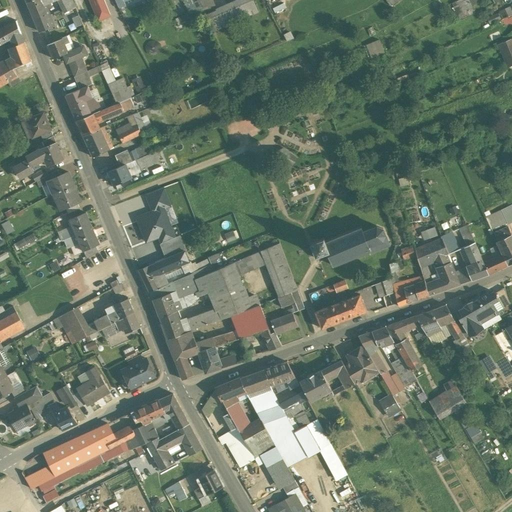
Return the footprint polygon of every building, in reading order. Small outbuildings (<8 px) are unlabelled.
[(47,0),(33,6),(31,1),(27,3),(33,17),(49,10),(47,5),(58,0),(47,0)] [(71,0),(59,0),(65,13),(76,7),(71,0)] [(103,0),(90,0),(91,0),(93,5),(99,19),(110,15),(109,13),(103,0)] [(198,0),(205,15),(217,10),(213,0),(198,0)] [(205,15),(204,16),(212,32),(258,13),(252,0),(240,0),(217,10),(205,15)] [(459,0),(457,1),(460,8),(470,4),(468,0),(459,0)] [(502,21),(511,15),(511,6),(511,7),(499,14),(502,21)] [(49,10),(33,17),(39,32),(56,26),(49,10)] [(345,18),(349,29),(358,26),(354,15),(345,18)] [(79,16),(73,17),(76,26),(82,25),(79,16)] [(0,87),(19,78),(15,68),(34,59),(15,20),(0,27),(0,45),(11,40),(13,45),(7,48),(11,56),(0,61),(0,87)] [(287,34),(280,37),(284,43),(290,40),(287,34)] [(63,39),(69,51),(73,49),(68,36),(62,38),(63,39)] [(371,58),(386,52),(380,38),(365,45),(371,58)] [(62,54),(69,51),(63,39),(47,46),(53,59),(63,55),(62,54)] [(508,70),(511,68),(511,39),(498,45),(508,70)] [(66,63),(69,62),(81,57),(88,54),(83,45),(73,49),(69,51),(62,54),(63,55),(66,63)] [(81,57),(69,62),(75,77),(87,71),(81,57)] [(108,85),(116,81),(108,63),(100,66),(108,85)] [(87,72),(89,77),(102,72),(99,66),(87,72)] [(87,72),(87,71),(74,77),(79,89),(92,84),(89,77),(87,72)] [(146,90),(140,77),(131,81),(137,94),(146,90)] [(127,88),(122,78),(116,81),(108,85),(117,104),(119,103),(126,100),(130,98),(135,96),(130,86),(127,88)] [(88,86),(66,95),(77,121),(91,115),(88,106),(84,97),(91,94),(88,86)] [(95,103),(91,94),(84,97),(88,106),(95,103)] [(196,102),(204,98),(202,95),(189,101),(193,107),(197,105),(196,102)] [(126,100),(119,103),(123,111),(134,106),(130,98),(126,100)] [(95,103),(88,106),(91,115),(93,114),(101,111),(99,108),(97,102),(95,103)] [(123,111),(119,103),(117,104),(103,110),(101,111),(93,114),(96,122),(123,111)] [(44,113),(38,115),(37,112),(28,115),(30,118),(26,120),(21,122),(28,139),(33,137),(40,134),(51,130),(44,113)] [(91,115),(77,121),(84,136),(100,129),(96,122),(93,114),(91,115)] [(147,131),(142,119),(136,122),(138,125),(142,133),(147,131)] [(113,123),(118,135),(138,125),(136,122),(136,121),(121,128),(118,121),(113,123)] [(122,143),(142,133),(138,125),(118,135),(122,143)] [(105,126),(100,128),(110,150),(114,148),(105,126)] [(100,129),(84,136),(93,157),(110,150),(100,128),(100,129)] [(51,130),(40,134),(43,141),(53,136),(51,130)] [(43,141),(42,142),(44,148),(56,143),(53,136),(43,141)] [(39,150),(38,150),(38,151),(27,157),(28,160),(15,168),(21,178),(34,171),(31,167),(44,160),(47,167),(64,160),(56,143),(44,148),(39,150)] [(127,150),(115,155),(120,167),(125,165),(132,162),(129,154),(127,150)] [(285,150),(279,162),(292,166),(296,158),(285,150)] [(135,152),(129,154),(132,162),(136,160),(138,159),(135,152)] [(138,159),(136,160),(140,169),(160,161),(156,152),(138,159)] [(120,167),(109,172),(114,185),(131,178),(125,165),(120,167)] [(45,169),(32,176),(36,182),(37,182),(48,175),(45,169)] [(48,175),(37,182),(39,188),(49,183),(48,182),(60,177),(59,176),(60,176),(58,170),(48,175)] [(60,176),(59,176),(60,177),(48,182),(49,183),(54,195),(74,186),(68,172),(60,176)] [(74,186),(54,195),(54,196),(56,195),(59,202),(57,202),(61,211),(77,204),(81,202),(74,186)] [(147,196),(153,211),(163,208),(164,209),(170,206),(164,189),(147,196)] [(77,204),(66,209),(68,214),(80,209),(77,204)] [(164,209),(163,208),(153,211),(137,218),(147,242),(159,237),(162,243),(175,238),(164,209)] [(80,209),(68,214),(70,219),(82,214),(80,209)] [(485,218),(491,230),(508,223),(502,210),(485,218)] [(70,219),(69,220),(72,226),(76,236),(92,229),(86,213),(82,214),(70,219)] [(459,229),(466,247),(475,243),(467,225),(459,229)] [(62,242),(64,241),(76,236),(72,226),(58,232),(62,242)] [(325,237),(311,242),(316,256),(327,252),(333,267),(370,252),(371,255),(391,247),(387,237),(386,237),(387,235),(384,228),(377,226),(375,227),(363,231),(362,227),(327,242),(325,237)] [(435,226),(422,231),(426,240),(439,235),(435,226)] [(511,263),(511,236),(508,227),(494,233),(498,242),(497,243),(503,255),(508,265),(511,263)] [(84,251),(96,246),(99,244),(92,229),(76,236),(64,241),(67,249),(71,247),(80,243),(83,251),(84,251)] [(442,244),(447,255),(459,250),(460,249),(453,232),(440,238),(441,238),(442,244)] [(175,238),(162,243),(168,258),(179,254),(182,263),(180,263),(181,265),(189,262),(179,236),(175,238)] [(415,248),(417,257),(420,269),(428,266),(433,264),(435,268),(450,263),(448,256),(447,255),(442,244),(441,238),(415,248)] [(74,255),(83,251),(80,243),(71,247),(74,255)] [(280,243),(261,251),(266,265),(279,298),(291,293),(298,291),(280,243)] [(464,247),(471,262),(481,258),(475,243),(466,247),(464,247)] [(96,246),(84,251),(88,259),(98,253),(96,246)] [(401,250),(403,261),(417,257),(415,248),(414,246),(401,250)] [(390,264),(392,272),(399,271),(404,270),(402,261),(403,261),(401,250),(397,252),(398,258),(392,260),(392,263),(390,264)] [(450,263),(454,272),(467,268),(466,266),(459,250),(447,255),(448,256),(450,263)] [(261,251),(233,263),(239,276),(266,265),(261,251)] [(168,258),(148,266),(139,270),(150,292),(160,287),(168,284),(163,271),(180,263),(182,263),(179,254),(168,258)] [(503,255),(484,264),(488,274),(508,265),(503,255)] [(217,258),(210,261),(211,264),(214,271),(221,268),(217,258)] [(484,264),(481,258),(471,262),(472,264),(474,270),(469,272),(472,281),(488,274),(484,264)] [(196,265),(198,270),(211,264),(210,261),(209,259),(196,265)] [(56,262),(50,265),(54,273),(61,269),(56,262)] [(195,263),(182,268),(186,276),(192,273),(198,270),(196,265),(195,263)] [(221,268),(214,271),(195,280),(199,291),(196,291),(198,296),(209,292),(212,298),(243,285),(239,276),(233,263),(221,268)] [(450,263),(435,268),(440,278),(434,280),(424,284),(427,298),(446,291),(459,285),(456,277),(454,272),(450,263)] [(198,270),(192,273),(195,280),(214,271),(211,264),(198,270)] [(467,268),(469,272),(474,270),(472,264),(466,266),(467,268)] [(428,266),(420,269),(421,273),(423,282),(424,284),(434,280),(428,266)] [(467,268),(454,272),(456,277),(469,272),(467,268)] [(390,273),(391,280),(395,295),(408,292),(406,287),(409,286),(408,284),(398,287),(397,285),(400,284),(397,276),(399,276),(398,274),(399,272),(399,271),(392,272),(390,273)] [(472,281),(469,272),(456,277),(459,285),(472,281)] [(186,276),(172,282),(175,289),(178,298),(196,291),(199,291),(195,280),(192,273),(186,276)] [(410,283),(408,284),(409,286),(413,285),(423,282),(421,273),(418,274),(419,277),(409,280),(410,283)] [(386,306),(397,302),(395,295),(391,280),(377,285),(386,306)] [(343,281),(334,285),(337,293),(346,290),(343,281)] [(168,284),(160,287),(162,294),(175,289),(172,282),(168,284)] [(423,282),(413,285),(417,301),(427,298),(424,284),(423,282)] [(120,285),(113,288),(116,294),(125,290),(122,283),(120,285)] [(229,317),(261,305),(258,296),(257,294),(249,297),(245,285),(243,285),(212,298),(216,307),(214,308),(188,318),(188,320),(191,330),(214,322),(219,321),(229,317)] [(408,292),(395,295),(397,302),(399,307),(417,301),(413,285),(409,286),(406,287),(408,292)] [(160,287),(150,292),(152,297),(162,294),(160,287)] [(504,288),(494,294),(498,299),(492,303),(497,310),(498,312),(510,305),(504,288)] [(196,291),(178,298),(182,308),(187,306),(198,296),(196,291)] [(298,291),(291,293),(295,303),(282,308),(285,315),(293,313),(305,308),(298,291)] [(269,292),(258,296),(261,305),(273,301),(269,292)] [(493,292),(488,295),(487,293),(456,311),(469,333),(470,335),(482,328),(478,321),(497,310),(492,303),(498,299),(494,294),(493,292)] [(170,293),(153,300),(159,317),(170,313),(177,311),(182,309),(182,308),(178,298),(179,301),(174,303),(170,293)] [(295,303),(291,293),(279,298),(278,298),(282,308),(295,303)] [(360,294),(334,305),(340,322),(367,312),(360,294)] [(271,321),(285,315),(282,308),(278,298),(273,301),(261,305),(266,322),(271,320),(271,321)] [(129,299),(114,305),(114,306),(117,312),(112,315),(116,321),(134,312),(129,299)] [(219,321),(214,322),(216,329),(222,327),(222,329),(235,325),(237,330),(213,337),(216,346),(230,341),(236,340),(243,338),(255,334),(261,332),(269,329),(266,322),(261,305),(229,317),(219,321)] [(334,305),(315,312),(322,329),(340,322),(334,305)] [(451,314),(446,305),(438,308),(446,323),(450,329),(457,325),(451,314)] [(106,311),(108,314),(111,313),(112,315),(117,312),(114,306),(106,311)] [(0,342),(25,328),(13,307),(4,312),(0,314),(0,342)] [(89,335),(91,334),(87,327),(78,307),(59,317),(63,324),(73,343),(85,337),(89,335)] [(438,308),(415,316),(420,326),(426,335),(440,327),(440,326),(446,323),(438,308)] [(478,321),(482,328),(501,317),(498,312),(497,310),(478,321)] [(177,311),(170,313),(174,326),(188,320),(188,318),(187,317),(181,319),(177,311)] [(469,333),(456,311),(451,314),(457,325),(463,336),(464,336),(469,333)] [(116,321),(114,322),(119,331),(122,330),(124,330),(125,334),(140,328),(134,312),(116,321)] [(108,314),(94,321),(95,323),(99,330),(102,328),(114,322),(116,321),(112,315),(111,313),(108,314)] [(170,313),(159,317),(162,327),(167,339),(191,330),(188,320),(174,326),(170,313)] [(298,327),(293,313),(285,315),(271,321),(276,332),(277,335),(298,327)] [(502,320),(506,327),(511,323),(511,317),(511,315),(502,320)] [(415,316),(405,320),(411,330),(420,326),(415,316)] [(59,317),(54,320),(57,327),(63,324),(59,317)] [(271,334),(276,332),(271,321),(271,320),(266,322),(269,329),(271,334)] [(405,320),(386,327),(394,341),(396,344),(408,338),(405,333),(411,330),(405,320)] [(114,322),(102,328),(105,335),(107,337),(119,331),(114,322)] [(93,333),(99,330),(95,323),(94,324),(87,327),(91,334),(93,333)] [(447,338),(453,334),(450,329),(446,323),(440,326),(440,327),(426,335),(433,347),(447,339),(447,338)] [(453,334),(456,340),(463,336),(457,325),(450,329),(453,334)] [(386,327),(371,332),(376,342),(378,346),(379,345),(380,347),(387,344),(394,341),(386,327)] [(271,334),(269,329),(261,332),(263,338),(265,337),(268,343),(266,344),(269,350),(270,350),(282,346),(277,335),(276,332),(271,334)] [(216,346),(213,337),(196,342),(191,330),(167,339),(175,360),(199,351),(216,346)] [(371,332),(359,336),(364,346),(366,349),(371,345),(376,342),(371,332)] [(255,334),(243,338),(247,350),(250,357),(256,355),(252,343),(255,342),(254,337),(257,336),(255,334)] [(462,356),(472,351),(464,336),(463,336),(456,340),(453,342),(462,356)] [(423,365),(408,338),(396,344),(397,347),(403,356),(412,372),(423,365)] [(236,340),(230,341),(232,349),(238,347),(236,340)] [(86,345),(89,352),(98,348),(95,341),(86,345)] [(387,344),(390,351),(397,347),(396,344),(394,341),(387,344)] [(374,351),(375,350),(379,349),(378,346),(376,342),(371,345),(374,351)] [(375,350),(374,351),(371,345),(366,349),(378,370),(379,373),(387,369),(375,350)] [(206,373),(228,366),(225,357),(221,359),(216,346),(199,351),(200,353),(206,373)] [(364,346),(346,356),(360,381),(361,380),(359,378),(366,374),(368,376),(378,370),(366,349),(364,346)] [(390,351),(396,361),(403,356),(397,347),(390,351)] [(32,359),(39,356),(35,348),(28,351),(32,359)] [(250,357),(247,350),(225,357),(228,366),(250,359),(250,357)] [(200,353),(199,351),(175,360),(183,380),(193,376),(187,358),(200,353)] [(140,355),(128,361),(131,366),(142,360),(140,355)] [(412,372),(403,356),(396,361),(391,364),(405,388),(417,381),(412,372)] [(155,376),(146,358),(131,366),(124,369),(133,387),(155,376)] [(486,358),(479,362),(485,371),(492,367),(486,358)] [(341,360),(321,371),(327,382),(338,377),(345,389),(355,384),(341,360)] [(287,362),(265,370),(265,371),(271,385),(272,388),(296,379),(287,362)] [(79,392),(86,404),(88,406),(111,392),(101,375),(96,366),(86,372),(90,380),(77,388),(79,392)] [(392,368),(388,370),(400,392),(405,390),(392,368)] [(387,369),(379,373),(393,396),(400,392),(388,370),(387,369)] [(265,371),(265,370),(240,378),(248,393),(251,399),(274,390),(272,388),(271,385),(265,371)] [(313,374),(307,377),(307,378),(300,382),(310,402),(331,391),(327,382),(321,371),(321,370),(313,374)] [(6,376),(0,379),(0,397),(12,391),(14,390),(6,376)] [(223,400),(227,408),(239,402),(240,401),(238,397),(248,393),(240,378),(217,388),(222,400),(223,400)] [(296,379),(272,388),(274,390),(278,399),(300,385),(296,379)] [(458,419),(471,412),(466,403),(453,382),(427,397),(441,421),(454,412),(458,419)] [(22,385),(14,390),(12,391),(15,397),(26,392),(22,385)] [(300,385),(278,399),(284,411),(300,404),(307,400),(300,385)] [(73,396),(67,386),(58,391),(66,404),(68,403),(72,408),(78,404),(73,396)] [(15,397),(20,408),(27,405),(36,400),(31,389),(15,397)] [(278,399),(274,390),(251,399),(258,413),(262,420),(275,445),(288,468),(308,457),(295,432),(284,411),(278,399)] [(79,392),(73,396),(78,404),(80,407),(86,404),(79,392)] [(50,393),(43,397),(49,406),(53,404),(51,402),(54,401),(50,393)] [(189,423),(173,394),(159,400),(165,413),(168,412),(170,412),(172,417),(175,423),(179,429),(189,423)] [(208,415),(220,402),(212,396),(201,409),(208,415)] [(400,409),(392,396),(380,403),(388,416),(400,409)] [(159,400),(138,409),(141,417),(144,425),(152,422),(151,419),(165,413),(159,400)] [(240,432),(262,420),(258,413),(249,418),(239,402),(227,408),(229,412),(237,427),(240,432)] [(53,404),(49,406),(53,414),(60,411),(55,403),(53,404)] [(300,404),(284,411),(295,432),(311,424),(300,404)] [(20,408),(9,414),(17,430),(27,424),(30,425),(32,424),(33,421),(35,420),(34,419),(35,419),(34,418),(27,405),(20,408)] [(60,411),(53,414),(63,430),(78,423),(68,407),(60,411)] [(138,409),(131,412),(135,420),(141,417),(138,409)] [(166,422),(167,420),(172,417),(170,412),(168,412),(165,413),(151,419),(152,422),(155,428),(166,422)] [(232,430),(237,427),(229,412),(227,413),(228,414),(224,416),(232,430)] [(260,455),(275,445),(262,420),(240,432),(250,450),(251,450),(255,458),(256,458),(255,457),(260,455)] [(311,424),(295,432),(308,457),(326,447),(331,445),(318,420),(311,424)] [(179,429),(175,423),(158,433),(155,428),(152,422),(144,425),(133,430),(136,437),(140,446),(147,442),(159,437),(160,440),(171,433),(179,429)] [(114,432),(108,423),(43,453),(51,468),(55,477),(60,475),(76,466),(101,454),(110,449),(106,441),(116,436),(114,432)] [(179,429),(171,433),(177,443),(182,441),(188,452),(190,455),(202,448),(189,423),(179,429)] [(471,436),(480,431),(476,423),(467,428),(471,436)] [(133,430),(130,424),(114,432),(116,436),(106,441),(110,449),(120,445),(136,437),(133,430)] [(237,427),(232,430),(219,438),(222,445),(226,442),(241,467),(255,458),(251,450),(250,450),(240,432),(237,427)] [(171,433),(160,440),(159,437),(147,442),(162,470),(173,464),(171,461),(165,450),(177,443),(171,433)] [(136,437),(120,445),(123,450),(130,447),(131,449),(134,449),(140,446),(136,437)] [(110,449),(101,454),(104,460),(123,450),(120,445),(110,449)] [(333,449),(328,451),(324,453),(336,475),(345,471),(333,449)] [(171,461),(173,464),(190,455),(188,452),(171,461)] [(104,460),(101,454),(76,466),(79,472),(104,460)] [(62,480),(79,472),(76,466),(60,475),(62,480)] [(39,485),(55,477),(51,468),(26,480),(31,489),(39,485)] [(207,495),(207,496),(208,495),(224,487),(214,470),(198,479),(202,487),(207,495)] [(62,480),(60,475),(55,477),(39,485),(41,491),(53,485),(62,480)] [(295,480),(283,487),(286,493),(298,486),(295,480)] [(165,490),(168,496),(175,493),(179,502),(187,498),(179,482),(165,490)] [(53,485),(41,491),(44,495),(56,489),(53,485)] [(199,499),(207,495),(202,487),(195,492),(199,499)] [(59,496),(56,489),(44,495),(43,496),(47,503),(59,496)] [(292,496),(299,508),(302,507),(303,509),(309,506),(300,490),(292,495),(292,496)] [(207,495),(199,499),(203,507),(212,502),(208,495),(207,496),(207,495)] [(292,496),(269,509),(270,511),(305,511),(303,509),(302,507),(299,508),(292,496)]
